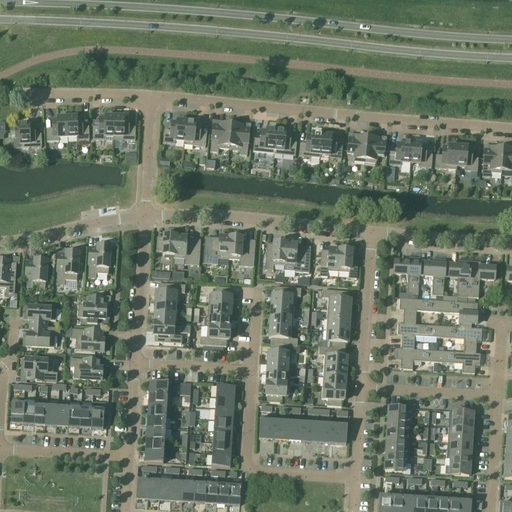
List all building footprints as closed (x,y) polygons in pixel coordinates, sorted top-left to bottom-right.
[(89,142),(88,132),(88,129),(82,129),(81,119),(76,120),(76,118),(73,118),(73,117),(66,118),(68,143),(68,139),(76,139),(76,143),(89,142)] [(92,132),(92,142),(104,142),(113,142),(114,117),(107,117),(107,118),(104,118),(104,119),(99,119),(99,129),(92,128),(92,132)] [(121,117),(114,117),(113,142),(135,143),(135,129),(128,129),(128,119),(123,119),(123,118),(121,118),(121,117)] [(59,140),(67,139),(67,143),(68,143),(66,118),(59,118),(59,119),(57,119),(57,120),(52,121),(52,130),(46,131),(46,144),(59,143),(59,140)] [(164,132),(162,145),(175,146),(175,143),(183,143),(183,147),(184,147),(186,122),(179,121),(179,122),(176,122),(176,123),(171,123),(170,132),(164,132)] [(193,123),(186,122),(184,147),(205,149),(206,136),(199,135),(200,126),(195,125),(195,124),(193,124),(193,123)] [(15,132),(15,141),(19,141),(20,150),(41,149),(41,136),(34,136),(34,126),(28,127),(28,126),(26,126),(26,124),(20,125),(20,126),(18,126),(19,132),(15,132)] [(210,154),(218,155),(218,151),(229,152),(231,126),(220,125),(220,127),(212,126),(210,154)] [(238,157),(247,158),(249,130),(242,129),(242,127),(231,126),(229,152),(239,153),(238,157)] [(254,140),(252,154),(273,156),(276,131),(269,130),(269,131),(266,131),(266,132),(261,131),(260,141),(254,140)] [(283,131),(276,131),(273,156),(295,158),(296,145),(289,144),(290,134),(285,134),(286,133),(283,132),(283,131)] [(298,158),(319,160),(322,135),(315,134),(315,136),(312,135),(312,137),(307,136),(306,146),(299,145),(298,158)] [(329,136),(322,135),(319,160),(320,160),(320,157),(328,158),(328,161),(341,162),(342,149),(335,149),(336,139),(331,138),(331,137),(329,137),(329,136)] [(364,165),(367,139),(356,138),(355,140),(348,139),(347,155),(354,156),(353,164),(364,165)] [(376,158),(384,159),(385,143),(378,142),(378,141),(367,139),(364,165),(375,166),(376,158)] [(401,164),(410,165),(409,169),(410,169),(412,143),(404,143),(404,144),(402,144),(402,145),(397,145),(396,154),(389,154),(388,167),(401,168),(401,164)] [(412,143),(410,169),(410,165),(419,166),(418,169),(431,170),(432,157),(425,156),(426,147),(421,146),(421,145),(418,145),(419,144),(412,143)] [(455,172),(457,147),(450,146),(450,147),(448,147),(448,148),(443,148),(442,158),(435,157),(434,171),(455,172)] [(457,147),(455,172),(456,172),(456,169),(465,169),(464,173),(477,174),(478,160),(471,160),(472,150),(467,150),(467,149),(464,149),(465,147),(457,147)] [(490,175),(501,176),(502,150),(491,150),(491,151),(484,151),(482,179),(490,180),(490,175)] [(511,150),(502,150),(501,176),(501,172),(511,172),(511,150)] [(125,157),(125,163),(136,164),(136,155),(130,155),(130,157),(125,157)] [(174,260),(175,239),(164,238),(164,240),(156,239),(155,253),(163,254),(163,257),(173,257),(173,260),(174,260)] [(175,239),(174,260),(184,261),(184,267),(199,268),(200,242),(186,241),(186,239),(175,239)] [(218,261),(228,262),(230,240),(218,239),(218,241),(204,240),(202,266),(217,267),(218,261)] [(230,240),(228,262),(239,262),(238,268),(253,269),(255,243),(241,242),(241,240),(230,240)] [(284,268),(285,246),(274,245),(274,247),(266,246),(265,272),(273,273),(273,267),(284,268)] [(296,248),(296,246),(285,246),(284,268),(284,273),(294,273),(294,274),(309,275),(310,249),(296,248)] [(109,255),(110,248),(97,248),(97,250),(89,250),(87,280),(96,280),(96,276),(108,276),(109,263),(111,263),(111,255),(109,255)] [(338,274),(339,252),(328,251),(328,253),(321,253),(319,279),(327,279),(327,273),(338,274)] [(339,252),(338,274),(349,275),(348,281),(356,281),(358,255),(351,255),(351,253),(339,252)] [(76,283),(78,255),(66,254),(65,257),(58,256),(56,286),(64,287),(65,282),(76,283)] [(394,264),(393,276),(408,277),(406,296),(412,296),(412,301),(416,301),(416,297),(418,297),(419,278),(420,265),(420,261),(409,260),(408,265),(394,264)] [(14,296),(16,265),(8,265),(8,262),(0,261),(0,289),(6,290),(6,295),(14,296)] [(420,265),(419,278),(433,279),(431,298),(436,298),(436,303),(442,304),(442,298),(443,298),(444,279),(445,267),(445,262),(434,261),(433,266),(420,265)] [(45,291),(46,263),(34,262),(34,264),(26,264),(25,281),(33,281),(32,290),(45,291)] [(445,267),(444,279),(458,280),(456,299),(457,299),(456,305),(466,305),(466,300),(467,300),(469,264),(459,263),(458,268),(445,267)] [(469,264),(467,300),(478,301),(479,282),(493,283),(494,270),(480,269),(480,264),(469,264)] [(156,293),(155,304),(177,305),(178,295),(184,295),(185,287),(181,287),(181,284),(172,283),(172,287),(157,286),(156,293)] [(208,307),(230,309),(231,298),(229,298),(229,290),(215,289),(215,297),(209,296),(208,307)] [(271,307),(293,309),(294,298),(300,299),(300,291),(275,289),(274,296),(272,296),(271,307)] [(327,311),(349,312),(350,301),(348,301),(348,294),(322,292),(322,300),(328,300),(327,311)] [(105,321),(106,309),(103,309),(104,301),(87,300),(86,307),(78,307),(77,319),(87,320),(87,325),(97,325),(97,321),(105,321)] [(441,304),(417,302),(399,301),(399,312),(403,313),(402,326),(415,327),(416,313),(441,315),(441,304)] [(177,306),(177,305),(155,304),(155,315),(174,316),(174,306),(177,306)] [(476,326),(476,317),(477,306),(441,304),(441,315),(459,316),(458,330),(471,331),(471,326),(476,326)] [(229,320),(230,309),(208,307),(208,318),(229,320)] [(293,320),(293,309),(271,307),(271,318),(293,320)] [(29,329),(60,331),(60,330),(46,329),(47,323),(55,323),(56,311),(28,309),(27,321),(30,321),(29,329)] [(348,323),(349,312),(327,311),(326,322),(348,323)] [(173,327),(174,316),(155,315),(154,326),(173,327)] [(229,330),(229,320),(208,318),(207,319),(210,319),(210,329),(207,329),(229,330)] [(292,330),(293,320),(271,318),(270,329),(292,330)] [(348,334),(348,323),(326,322),(326,333),(348,334)] [(172,338),(173,327),(154,326),(153,337),(155,337),(155,344),(181,346),(181,338),(172,338)] [(415,327),(402,326),(398,326),(397,337),(402,338),(401,351),(413,352),(414,338),(439,340),(440,329),(415,327)] [(59,339),(60,331),(29,329),(29,336),(26,336),(26,348),(54,350),(54,338),(59,339)] [(228,342),(229,330),(207,329),(206,340),(200,339),(200,347),(226,349),(226,342),(228,342)] [(291,341),(292,330),(270,329),(269,340),(271,340),(271,347),(297,349),(297,341),(291,341)] [(471,331),(458,330),(440,329),(439,340),(464,341),(463,355),(475,356),(476,342),(481,343),(482,331),(471,331)] [(103,353),(104,341),(101,341),(102,333),(71,331),(71,340),(76,340),(75,352),(103,353)] [(319,349),(319,350),(344,352),(345,345),(347,345),(348,334),(326,333),(325,343),(319,343),(319,349)] [(297,349),(271,347),(270,353),(268,353),(268,364),(290,366),(290,355),(285,354),(285,348),(297,349)] [(344,358),(344,352),(319,350),(318,357),(324,358),(323,368),(345,370),(346,358),(344,358)] [(438,354),(413,352),(401,351),(396,351),(395,362),(400,362),(400,371),(412,372),(412,363),(437,365),(438,354)] [(475,356),(463,355),(438,354),(437,365),(462,366),(462,375),(474,376),(474,367),(479,368),(480,356),(475,356)] [(56,384),(57,375),(52,375),(53,363),(25,361),(24,374),(26,374),(26,381),(56,384)] [(101,383),(102,371),(99,370),(100,363),(69,361),(69,369),(74,369),(73,381),(101,383)] [(289,377),(290,366),(268,364),(267,375),(289,377)] [(345,380),(345,370),(323,368),(323,379),(345,380)] [(288,388),(289,377),(267,375),(266,386),(288,388)] [(344,391),(345,380),(323,379),(322,390),(344,391)] [(167,396),(168,385),(149,384),(148,396),(172,397),(167,396)] [(287,399),(288,388),(266,386),(265,397),(268,398),(267,404),(281,405),(282,399),(287,399)] [(190,398),(190,388),(182,387),(181,398),(185,398),(190,398)] [(234,401),(235,389),(216,388),(215,400),(234,401)] [(343,402),(344,391),(322,390),(321,401),(327,401),(327,408),(341,409),(341,402),(343,402)] [(171,409),(172,397),(148,396),(147,407),(171,409)] [(233,413),(234,401),(215,400),(214,411),(233,413)] [(33,427),(35,403),(34,408),(23,407),(22,426),(33,427)] [(45,428),(46,404),(35,403),(33,427),(45,428)] [(56,428),(58,409),(47,409),(47,404),(46,404),(45,428),(56,428)] [(22,426),(23,407),(11,406),(10,425),(22,426)] [(171,409),(147,407),(147,418),(166,420),(166,409),(171,409)] [(68,429),(69,410),(58,409),(56,428),(68,429)] [(388,418),(407,419),(408,411),(388,409),(388,418)] [(79,430),(80,411),(69,410),(68,429),(79,430)] [(90,431),(92,412),(80,411),(79,430),(90,431)] [(233,424),(233,413),(214,411),(214,423),(233,424)] [(92,412),(90,431),(102,431),(104,412),(92,412)] [(448,422),(472,423),(473,415),(453,414),(453,422),(448,421),(448,422)] [(165,431),(166,420),(147,418),(146,430),(165,431)] [(407,426),(407,419),(388,418),(387,425),(411,427),(407,426)] [(273,442),(275,421),(260,420),(258,441),(273,442)] [(288,443),(289,422),(275,421),(273,442),(288,443)] [(302,444),(303,423),(289,422),(288,443),(302,444)] [(472,431),(472,423),(448,422),(448,429),(472,431)] [(232,435),(233,424),(214,423),(213,434),(232,435)] [(316,445),(318,424),(303,423),(302,444),(316,445)] [(331,446),(332,424),(318,424),(316,445),(331,446)] [(332,424),(331,446),(346,447),(347,425),(332,424)] [(410,435),(411,427),(387,425),(387,433),(410,435)] [(471,439),(472,431),(448,429),(447,437),(471,439)] [(164,442),(165,431),(146,430),(145,441),(164,442)] [(387,433),(386,441),(410,443),(410,442),(410,435),(387,433)] [(231,447),(232,435),(213,434),(212,445),(231,447)] [(471,446),(471,439),(447,437),(447,445),(471,446)] [(163,454),(164,442),(145,441),(145,453),(163,454)] [(409,450),(410,443),(386,441),(386,449),(409,450)] [(230,458),(231,447),(212,445),(211,457),(230,458)] [(470,454),(471,446),(447,445),(446,453),(470,454)] [(409,451),(409,450),(386,449),(385,457),(409,458),(405,457),(405,450),(409,451)] [(163,466),(163,454),(145,453),(144,464),(163,466)] [(470,454),(446,453),(446,460),(470,462),(470,454)] [(230,470),(230,458),(211,457),(211,469),(230,470)] [(409,466),(409,458),(385,457),(385,464),(409,466)] [(445,468),(469,470),(470,462),(446,460),(446,461),(450,461),(450,468),(445,468)] [(408,466),(409,466),(385,464),(384,473),(404,474),(404,466),(408,466)] [(468,478),(469,470),(445,468),(445,476),(468,478)] [(147,502),(149,483),(137,482),(135,501),(147,502)] [(159,503),(160,484),(149,483),(147,502),(159,503)] [(216,506),(217,483),(217,487),(206,487),(204,506),(216,506)] [(227,507),(229,483),(217,483),(216,506),(227,507)] [(239,508),(240,489),(229,488),(229,483),(227,507),(239,508)] [(170,503),(171,484),(160,484),(159,503),(170,503)] [(182,504),(183,485),(171,484),(170,503),(182,504)] [(193,505),(194,486),(183,485),(182,504),(193,505)] [(204,506),(206,487),(194,486),(193,505),(204,506)] [(401,511),(402,495),(401,499),(391,499),(389,511),(401,511)] [(412,511),(414,495),(402,495),(401,511),(412,511)] [(424,511),(425,501),(414,500),(415,495),(414,495),(412,511),(424,511)] [(389,511),(391,499),(379,498),(377,511),(389,511)] [(435,511),(436,502),(425,501),(424,511),(435,511)] [(447,511),(448,502),(436,502),(435,511),(447,511)] [(458,511),(459,503),(448,502),(447,511),(458,511)] [(470,511),(471,504),(459,503),(458,511),(470,511)]
